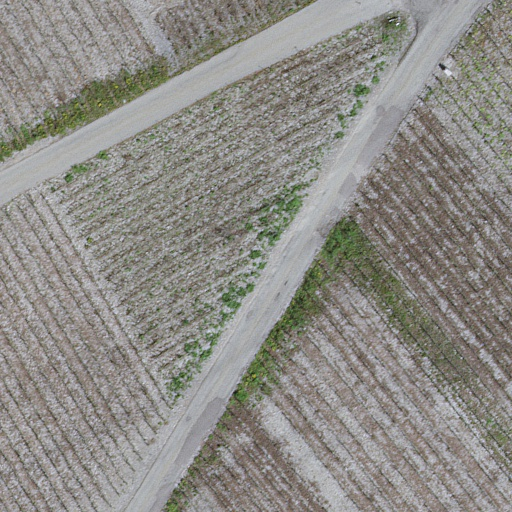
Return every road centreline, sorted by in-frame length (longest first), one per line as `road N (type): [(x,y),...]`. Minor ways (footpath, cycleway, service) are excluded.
road 1 (unclassified): [(448,0),(418,63),(144,511)]
road 2 (unclassified): [(388,0),(184,90),(0,189)]
